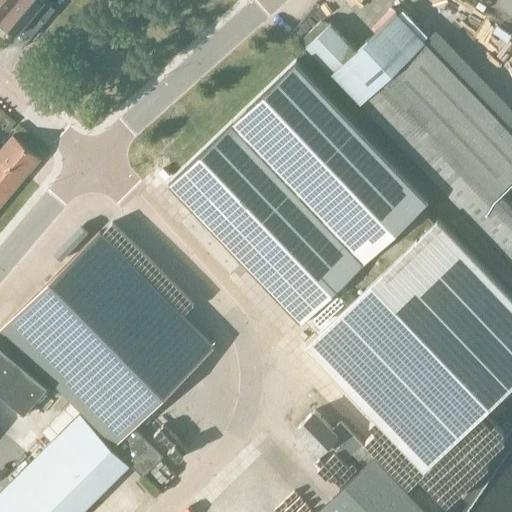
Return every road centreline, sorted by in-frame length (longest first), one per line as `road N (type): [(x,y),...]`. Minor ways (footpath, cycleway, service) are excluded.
road 1 (unclassified): [(162,511),(238,427),(248,369),(228,312),(91,161)]
road 2 (unclassified): [(91,161),(268,0)]
road 3 (unclassified): [(0,264),(91,161)]
